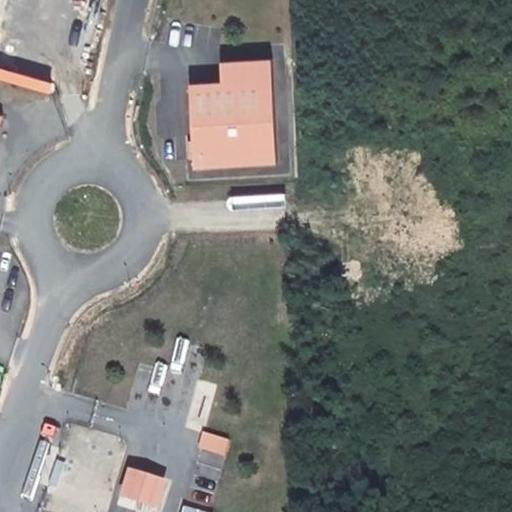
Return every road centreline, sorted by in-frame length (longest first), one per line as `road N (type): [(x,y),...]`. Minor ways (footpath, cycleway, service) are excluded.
road 1 (residential): [(66,266),(0,466)]
road 2 (residential): [(66,266),(97,269),(125,256),(143,230),(143,199),(128,172),(101,157)]
road 3 (unknown): [(25,390),(187,439)]
road 4 (residential): [(101,157),(73,158),(48,172),(33,196),(32,224),(44,249),(66,266)]
road 5 (residential): [(101,157),(134,0)]
